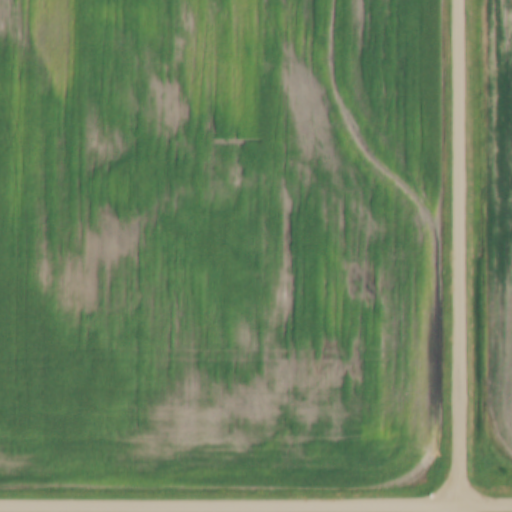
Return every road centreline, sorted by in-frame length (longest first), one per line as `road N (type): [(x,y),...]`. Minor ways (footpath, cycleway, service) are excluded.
road 1 (residential): [(0,509),(511,506)]
road 2 (residential): [(458,511),(460,0)]
